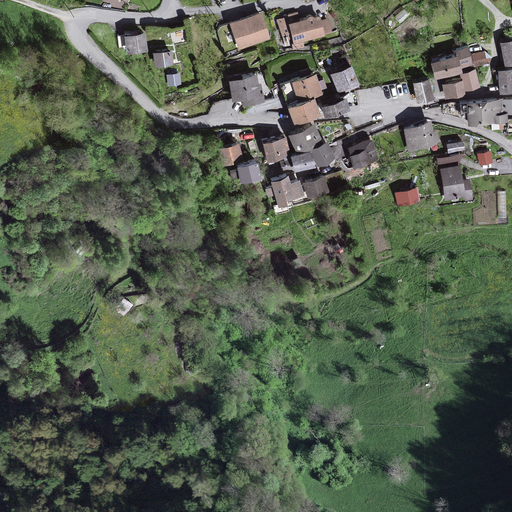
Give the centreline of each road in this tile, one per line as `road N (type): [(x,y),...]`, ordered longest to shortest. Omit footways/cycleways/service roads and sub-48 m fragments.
road 1 (unclassified): [(387,110),(289,123),(187,120),(157,110),(76,29),(86,14),(164,16),(170,0)]
road 2 (residential): [(266,176),(331,160),(342,144),(384,121),(387,110)]
